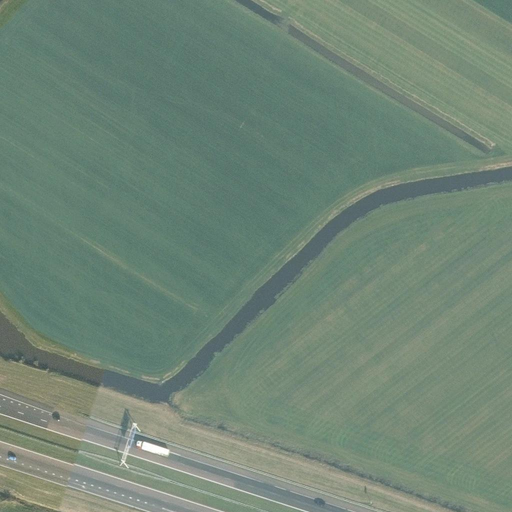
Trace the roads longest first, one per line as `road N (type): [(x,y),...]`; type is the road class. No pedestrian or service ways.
road 1 (motorway): [(326,511),(0,406)]
road 2 (motorway): [(0,448),(163,501)]
